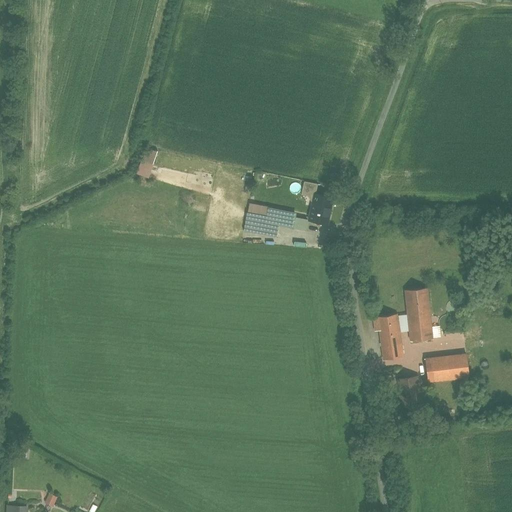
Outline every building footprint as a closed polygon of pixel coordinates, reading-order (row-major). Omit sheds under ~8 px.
[(156,164),(160,151),(147,147),(142,160),(156,164)] [(151,179),(156,164),(142,160),(138,175),(151,179)] [(314,201),(316,192),(318,193),(320,184),(305,181),(302,194),(309,196),(314,201)] [(318,193),(316,192),(314,201),(310,219),(310,221),(328,225),(334,199),(334,196),(330,195),(318,193)] [(299,213),(252,203),(246,230),(279,237),(282,226),(296,229),(298,217),(299,213)] [(310,219),(298,217),(296,229),(308,231),(310,221),(310,219)] [(434,339),(429,288),(405,291),(407,316),(409,333),(410,341),(434,339)] [(400,317),(399,315),(377,318),(373,318),(375,333),(379,332),(383,360),(405,357),(402,333),(400,317)] [(407,316),(400,317),(402,333),(409,333),(407,316)] [(469,354),(427,358),(430,383),(472,378),(469,354)] [(419,403),(416,379),(406,380),(410,404),(419,403)] [(54,508),(60,497),(51,492),(45,503),(54,508)]
